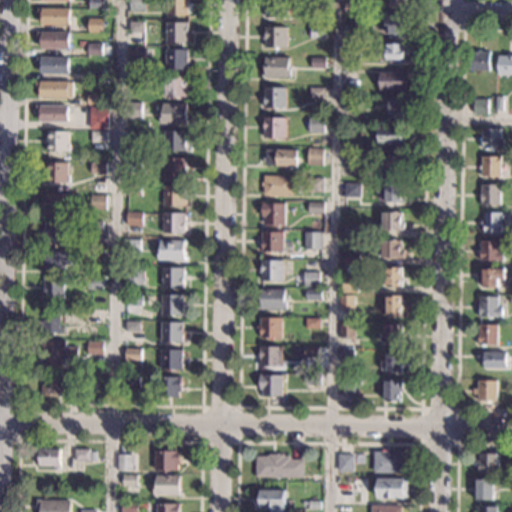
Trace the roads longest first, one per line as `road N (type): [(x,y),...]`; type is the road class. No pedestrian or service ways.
road 1 (residential): [(218,511),(229,0)]
road 2 (residential): [(441,511),(451,0)]
road 3 (residential): [(0,511),(6,0)]
road 4 (residential): [(511,425),(0,422)]
